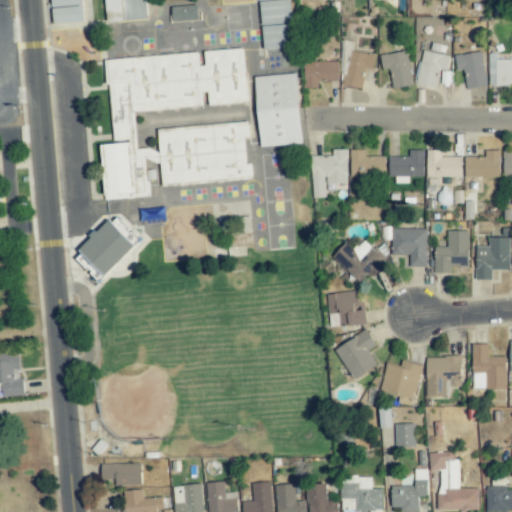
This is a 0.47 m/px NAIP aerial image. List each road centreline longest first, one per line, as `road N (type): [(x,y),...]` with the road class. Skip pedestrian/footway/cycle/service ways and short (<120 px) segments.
road 1 (residential): [(65,511),(22,0)]
road 2 (residential): [(511,119),(308,118)]
